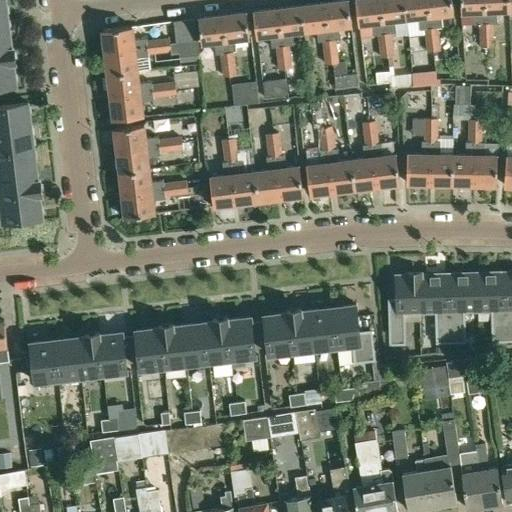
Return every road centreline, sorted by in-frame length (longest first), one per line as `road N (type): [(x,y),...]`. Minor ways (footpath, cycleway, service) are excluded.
road 1 (residential): [(90,264),(368,233),(511,232)]
road 2 (residential): [(90,264),(60,14)]
